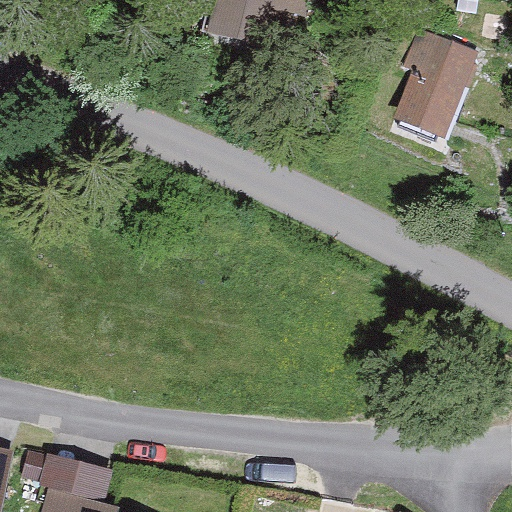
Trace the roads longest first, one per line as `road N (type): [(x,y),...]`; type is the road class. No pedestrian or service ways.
road 1 (residential): [(511,303),(340,215),(0,81)]
road 2 (residential): [(0,410),(256,452),(410,457)]
